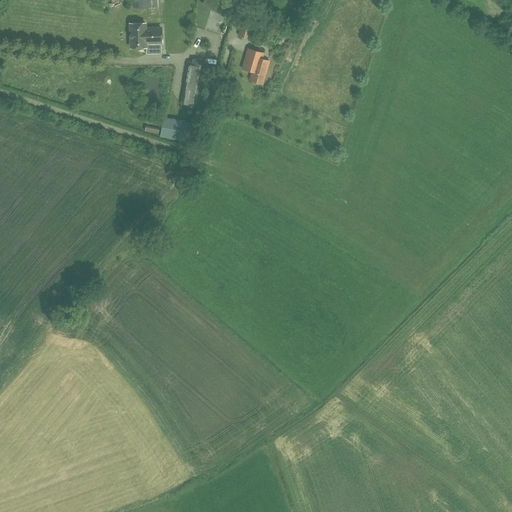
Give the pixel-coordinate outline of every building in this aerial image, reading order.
[(230,6),(221,0),(204,0),(202,4),(223,17),(230,6)] [(255,19),(245,16),(240,35),(249,38),(255,19)] [(314,19),(309,17),(305,23),(310,26),(314,19)] [(283,27),(273,22),(270,28),(281,33),(283,27)] [(146,23),(131,23),(132,47),(146,46),(146,42),(162,42),(162,27),(146,28),(146,23)] [(264,52),(249,48),(243,68),(253,71),(251,80),(263,83),(270,60),(263,58),(264,52)] [(212,66),(212,65),(189,61),(181,104),(204,108),(212,66)] [(160,136),(190,142),(194,122),(164,117),(160,136)]
